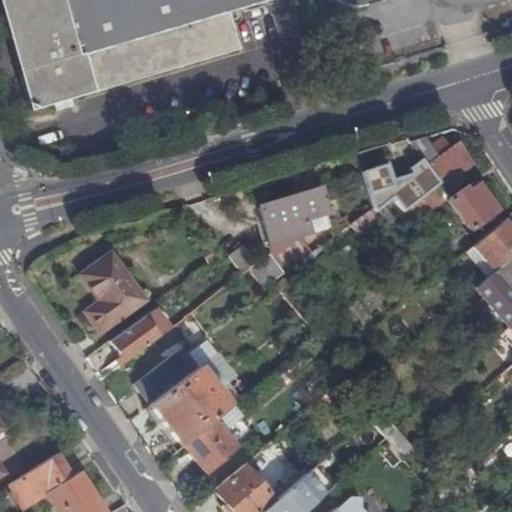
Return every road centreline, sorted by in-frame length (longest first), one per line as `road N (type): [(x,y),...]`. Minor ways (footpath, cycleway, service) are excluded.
road 1 (tertiary): [(456,81),(0,212)]
road 2 (residential): [(154,511),(0,288)]
